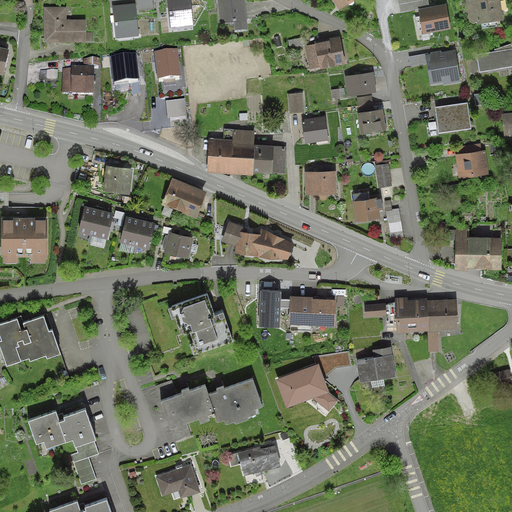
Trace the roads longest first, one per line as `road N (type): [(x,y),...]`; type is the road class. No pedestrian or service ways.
road 1 (residential): [(360,245),(341,273),(326,276),(219,271),(0,297)]
road 2 (residential): [(285,0),(364,43),(385,64),(421,249),(418,271)]
road 3 (tertiary): [(74,133),(139,152),(360,245)]
road 4 (residential): [(388,421),(299,482),(232,511)]
road 5 (residential): [(511,331),(388,421)]
